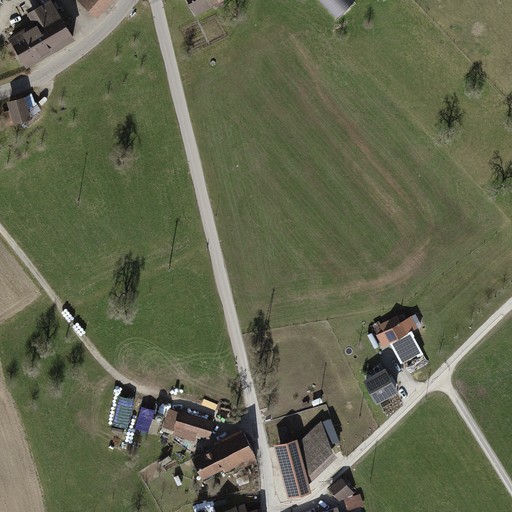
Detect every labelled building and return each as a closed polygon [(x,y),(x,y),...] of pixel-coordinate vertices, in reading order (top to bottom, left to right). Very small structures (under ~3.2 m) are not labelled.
[(9,38),(29,69),(76,39),(52,0),(30,14),(35,22),(9,38)] [(78,0),(99,18),(115,0),(78,0)] [(189,0),(197,14),(223,0),(189,0)] [(351,0),(320,0),(337,19),(355,3),(351,0)] [(11,110),(2,112),(6,126),(33,119),(27,96),(9,101),(11,110)] [(399,314),(381,324),(385,331),(377,335),(384,348),(394,343),(408,369),(424,361),(409,333),(420,328),(413,315),(403,321),(399,314)] [(384,369),(367,378),(378,400),(396,392),(384,369)] [(151,431),(157,409),(142,405),(136,427),(151,431)] [(180,412),(168,408),(162,431),(196,441),(198,435),(209,438),(214,419),(181,409),(180,412)] [(135,442),(139,427),(110,420),(106,434),(135,442)] [(285,460),(278,462),(292,496),(314,486),(311,476),(313,475),(317,478),(338,457),(335,453),(323,422),(299,444),(296,438),(279,445),(285,460)] [(287,428),(279,429),(280,439),(289,438),(287,428)] [(216,447),(193,459),(203,479),(226,467),(229,474),(257,460),(241,429),(213,443),(216,447)] [(344,478),(331,488),(341,501),(354,491),(344,478)] [(346,499),(349,510),(365,506),(362,495),(346,499)]
